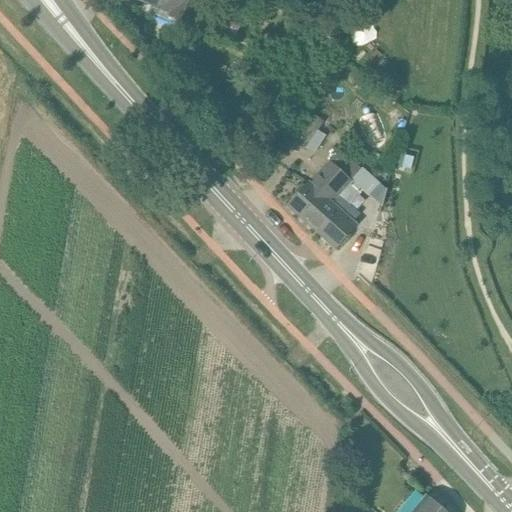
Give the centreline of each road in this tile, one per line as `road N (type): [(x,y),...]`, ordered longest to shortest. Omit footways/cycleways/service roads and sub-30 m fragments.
road 1 (primary): [(336,325),(265,237),(77,39)]
road 2 (primary): [(462,454),(397,361),(336,325)]
road 3 (primary): [(336,325),(392,407),(462,454)]
